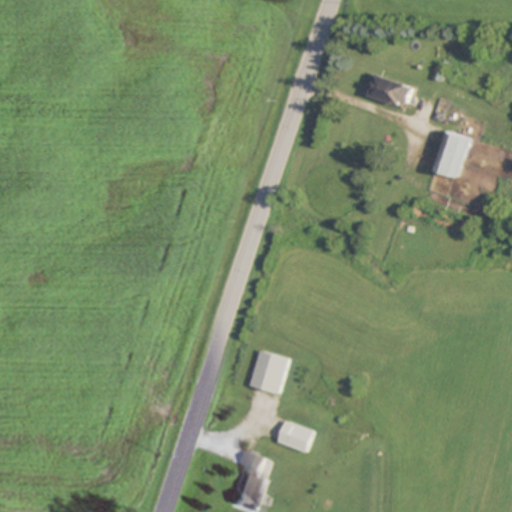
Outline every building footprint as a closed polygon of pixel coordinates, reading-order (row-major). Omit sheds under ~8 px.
[(495,96),(500,78),(459,65),(453,82),(495,96)] [(420,88),(380,74),(372,96),(412,109),(420,88)] [(462,178),(473,138),(448,132),(438,171),(462,178)] [(282,395),(292,359),(264,350),(253,386),(282,395)] [(317,432),(289,421),(281,442),(309,454),(317,432)] [(257,511),(276,462),(250,452),(230,507),(244,511),(257,511)]
